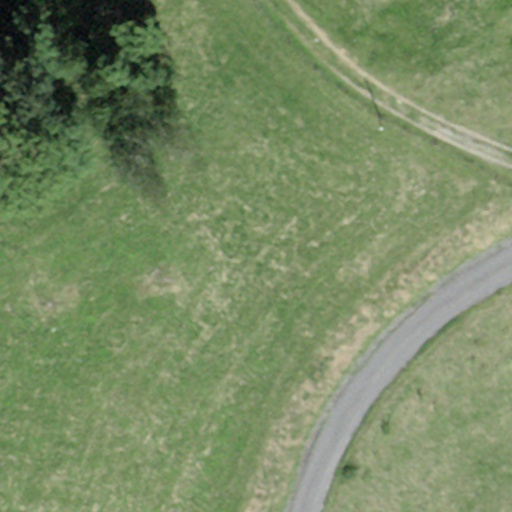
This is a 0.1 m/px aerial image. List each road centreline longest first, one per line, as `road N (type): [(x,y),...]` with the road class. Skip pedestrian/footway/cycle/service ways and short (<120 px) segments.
road 1 (unclassified): [(511,259),(456,295),(388,357),(338,431),(305,511)]
road 2 (track): [(283,0),(347,71),(511,155)]
